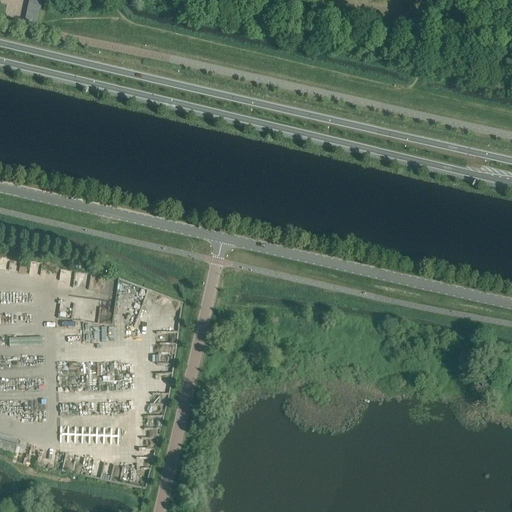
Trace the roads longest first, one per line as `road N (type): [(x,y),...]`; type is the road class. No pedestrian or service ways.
road 1 (secondary): [(0,61),(511,183)]
road 2 (secondary): [(511,160),(0,42)]
road 3 (unclassified): [(511,135),(0,22)]
road 4 (tertiary): [(511,305),(222,238)]
road 5 (residential): [(160,511),(222,238)]
road 6 (tertiary): [(222,238),(0,188)]
